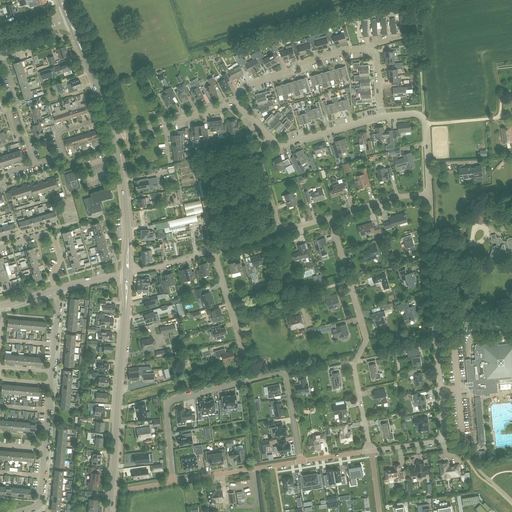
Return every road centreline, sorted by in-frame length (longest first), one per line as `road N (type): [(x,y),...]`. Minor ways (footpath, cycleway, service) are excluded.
road 1 (residential): [(172,482),(167,403),(277,371),(288,380),(301,461)]
road 2 (residential): [(370,450),(353,365),(366,339),(330,217)]
road 3 (residential): [(381,116),(369,49),(344,50),(245,85),(234,105)]
road 4 (secondary): [(111,491),(127,275)]
road 5 (secondary): [(127,270),(113,139)]
road 6 (residential): [(434,325),(428,194)]
road 7 (residential): [(301,461),(172,482)]
road 8 (residential): [(234,105),(113,139)]
road 9 (residential): [(34,164),(26,138),(15,134),(15,97),(2,55)]
road 10 (residential): [(428,194),(423,118),(381,116)]
